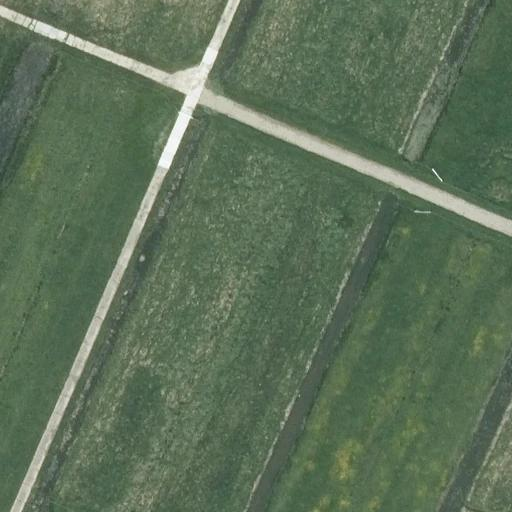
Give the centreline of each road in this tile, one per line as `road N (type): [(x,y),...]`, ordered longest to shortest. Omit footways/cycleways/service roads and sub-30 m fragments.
road 1 (track): [(235,0),(16,511)]
road 2 (track): [(0,20),(192,100)]
